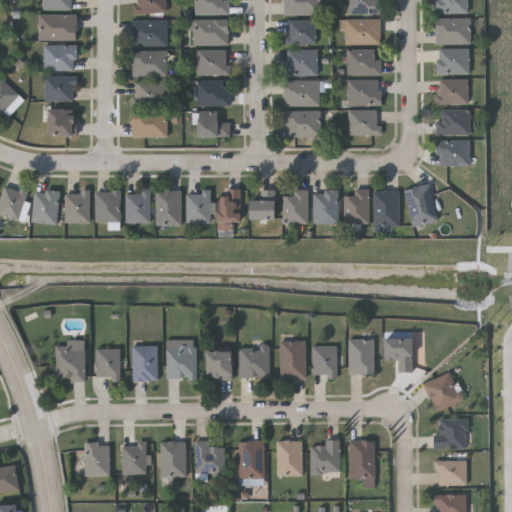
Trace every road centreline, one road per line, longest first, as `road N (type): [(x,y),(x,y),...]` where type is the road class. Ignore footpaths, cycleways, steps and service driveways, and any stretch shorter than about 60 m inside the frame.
road 1 (residential): [(413,163),(89,169),(26,164),(0,151)]
road 2 (residential): [(41,429),(123,411),(394,414)]
road 3 (tertiary): [(53,511),(41,429),(0,333)]
road 4 (residential): [(107,168),(108,0)]
road 5 (residential): [(259,166),(256,0)]
road 6 (residential): [(410,0),(413,163)]
